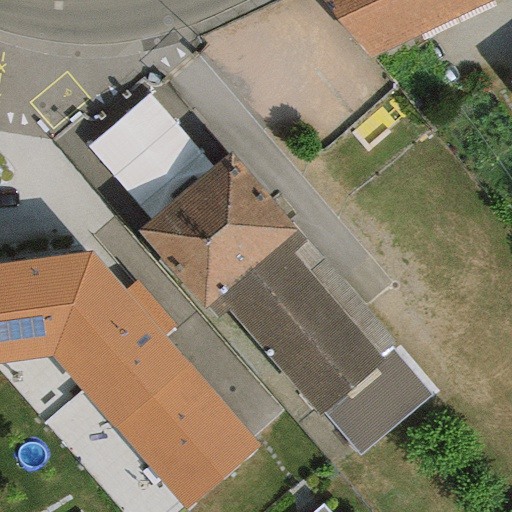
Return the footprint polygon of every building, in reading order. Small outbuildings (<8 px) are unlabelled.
[(321,0),(365,59),(492,0),(321,0)] [(295,233),(226,153),(135,231),(204,311),(215,301),(295,233)] [(511,336),(511,237),(504,224),(459,251),(511,336)] [(295,233),(215,301),(316,417),(320,415),(360,457),(430,399),(295,233)] [(91,252),(0,264),(0,363),(52,357),(182,508),(258,444),(162,336),(175,327),(134,281),(123,291),(91,252)]
